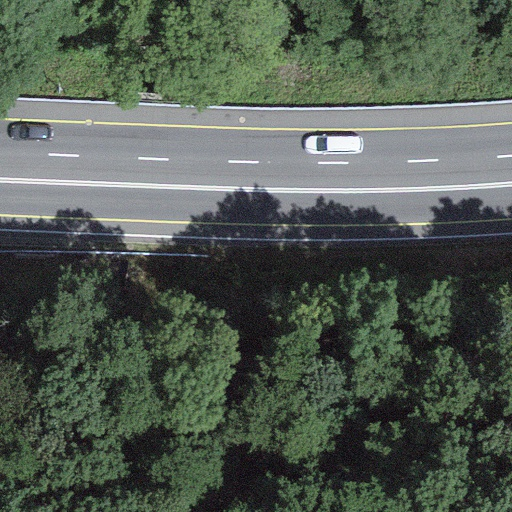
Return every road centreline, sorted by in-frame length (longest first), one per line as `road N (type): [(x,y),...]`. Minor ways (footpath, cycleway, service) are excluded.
road 1 (primary): [(511,168),(323,176),(0,165)]
road 2 (track): [(511,371),(348,366),(180,332)]
